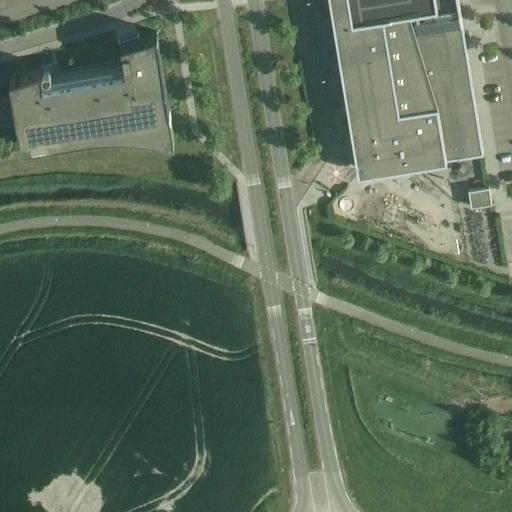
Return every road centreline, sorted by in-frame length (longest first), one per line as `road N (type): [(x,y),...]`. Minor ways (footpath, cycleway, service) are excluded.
road 1 (residential): [(220,0),(304,511)]
road 2 (residential): [(335,511),(253,0)]
road 3 (residential): [(0,50),(138,0)]
